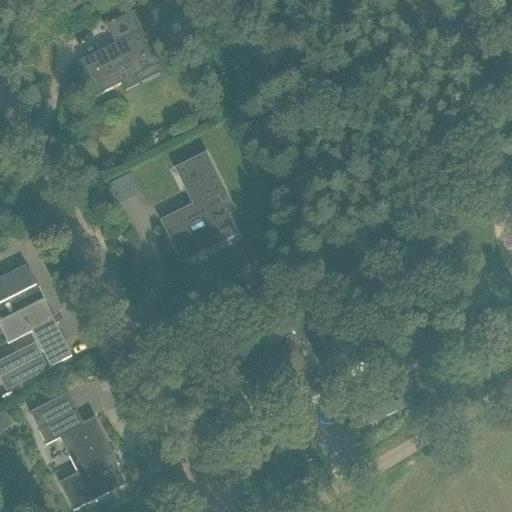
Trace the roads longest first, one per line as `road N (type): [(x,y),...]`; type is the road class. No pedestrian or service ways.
road 1 (residential): [(208,511),(192,453),(0,54)]
road 2 (residential): [(290,511),(511,392)]
